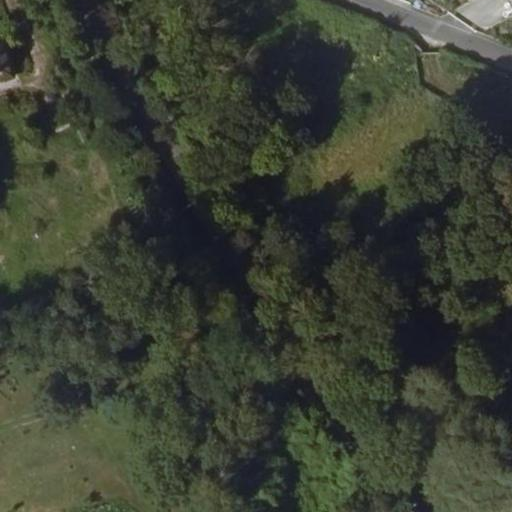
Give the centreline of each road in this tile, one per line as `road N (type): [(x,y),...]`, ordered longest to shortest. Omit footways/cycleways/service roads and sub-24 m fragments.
road 1 (residential): [(429,511),(274,343),(84,0)]
road 2 (residential): [(349,0),(511,63)]
